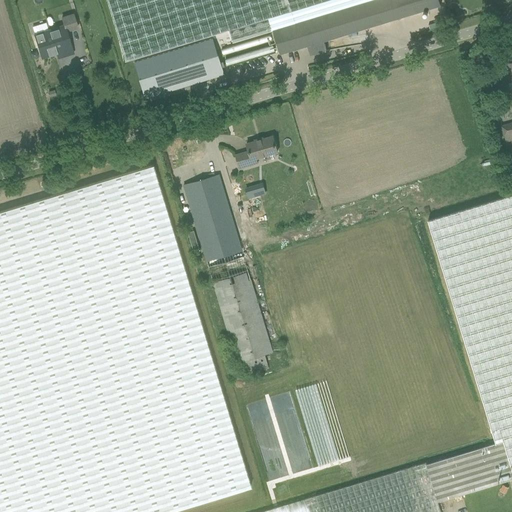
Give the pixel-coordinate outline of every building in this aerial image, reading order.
[(108,0),(127,60),(229,28),(234,42),(273,30),(280,54),(311,45),(314,55),(326,51),(323,41),(441,5),(439,0),(108,0)] [(73,54),(67,33),(78,29),(73,13),(61,17),(64,27),(34,36),(41,58),(71,49),(73,54)] [(145,99),(161,94),(177,89),(193,84),(208,79),(224,74),(213,38),(134,63),(145,99)] [(36,51),(30,53),(32,59),(38,57),(36,51)] [(497,109),(498,113),(505,111),(504,107),(503,107),(502,105),(497,107),(497,109)] [(503,136),(504,136),(507,143),(511,141),(511,123),(501,127),(503,136)] [(278,152),(273,136),(246,143),(249,151),(236,155),(240,168),(257,163),(256,159),(278,152)] [(0,511),(169,511),(249,488),(152,165),(0,210),(0,511)] [(237,363),(245,361),(249,375),(269,368),(265,355),(271,353),(220,175),(184,185),(237,363)] [(248,197),(266,194),(264,182),(245,186),(248,197)] [(511,193),(427,219),(495,443),(503,441),(510,464),(511,463),(511,193)] [(188,232),(194,251),(200,250),(194,231),(188,232)] [(511,478),(511,469),(510,464),(503,441),(495,443),(427,464),(438,501),(511,478)] [(441,511),(438,501),(427,464),(265,511),(441,511)] [(506,494),(509,488),(502,485),(499,491),(506,494)]
